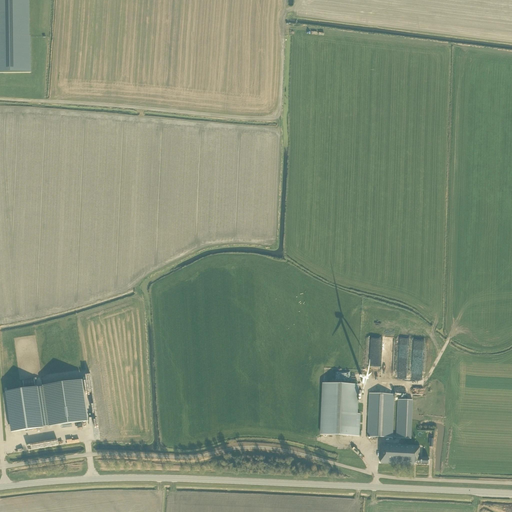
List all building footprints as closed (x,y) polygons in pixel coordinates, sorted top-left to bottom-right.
[(0,0),(0,73),(30,73),(29,36),(24,36),(23,0),(0,0)] [(413,338),(412,378),(422,378),(423,338),(413,338)] [(34,380),(23,381),(24,388),(35,386),(34,380)] [(80,381),(45,387),(51,426),(86,421),(80,381)] [(356,414),(357,385),(323,384),(321,435),(359,437),(360,414),(356,414)] [(41,428),(35,388),(8,392),(14,432),(41,428)] [(367,437),(382,438),(393,438),(394,395),(369,393),(367,437)] [(410,400),(398,400),(396,438),(409,439),(410,400)] [(420,447),(382,445),(381,445),(380,464),(414,465),(415,464),(429,465),(429,459),(420,459),(420,455),(419,455),(420,447)]
